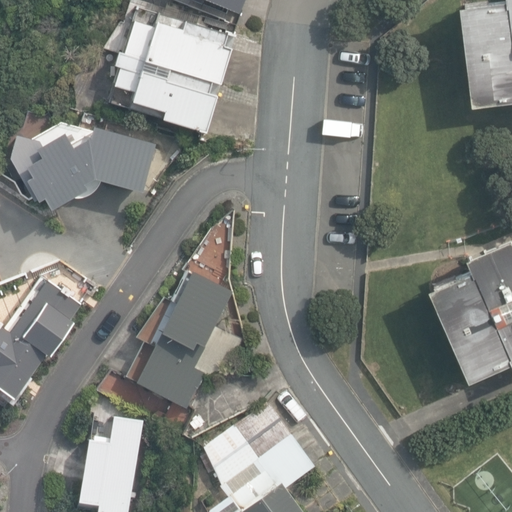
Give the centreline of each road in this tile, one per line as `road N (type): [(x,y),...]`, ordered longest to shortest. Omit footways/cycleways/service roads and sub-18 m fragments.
road 1 (residential): [(21,511),(70,369),(188,195),(206,177),(281,169)]
road 2 (residential): [(281,169),(274,240),(286,312),(409,511)]
road 3 (residential): [(305,0),(281,169)]
